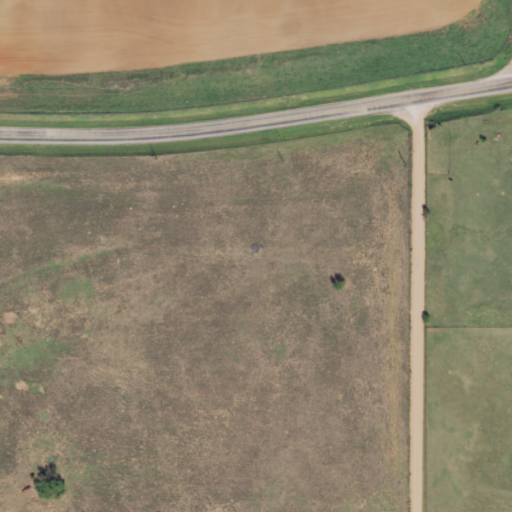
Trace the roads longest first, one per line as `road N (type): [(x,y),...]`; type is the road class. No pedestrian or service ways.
road 1 (secondary): [(511,77),(217,130),(0,136)]
road 2 (residential): [(421,511),(419,97)]
